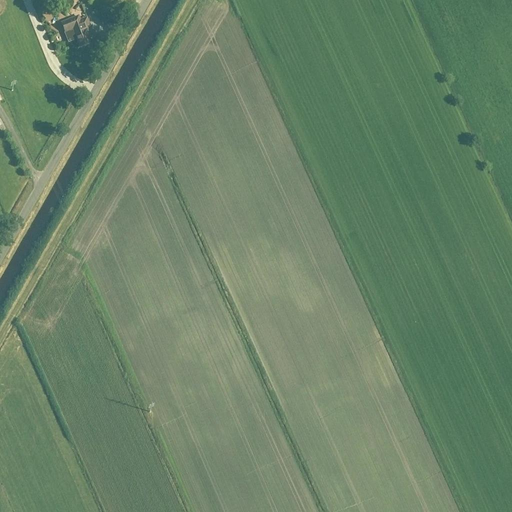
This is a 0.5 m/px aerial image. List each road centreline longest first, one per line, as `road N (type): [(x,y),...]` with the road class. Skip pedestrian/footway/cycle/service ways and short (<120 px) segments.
road 1 (track): [(14,310),(194,0)]
road 2 (unclassified): [(0,256),(144,0)]
